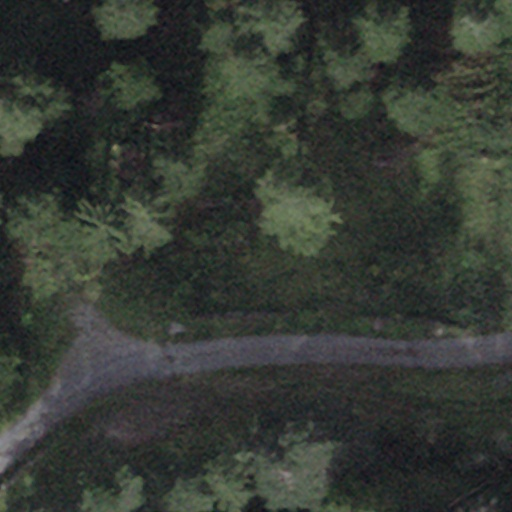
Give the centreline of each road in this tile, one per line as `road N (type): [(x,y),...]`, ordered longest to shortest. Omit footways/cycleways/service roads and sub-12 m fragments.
road 1 (track): [(511,349),(161,359),(53,402),(0,455)]
road 2 (track): [(161,359),(263,393),(355,393),(465,408),(511,401)]
